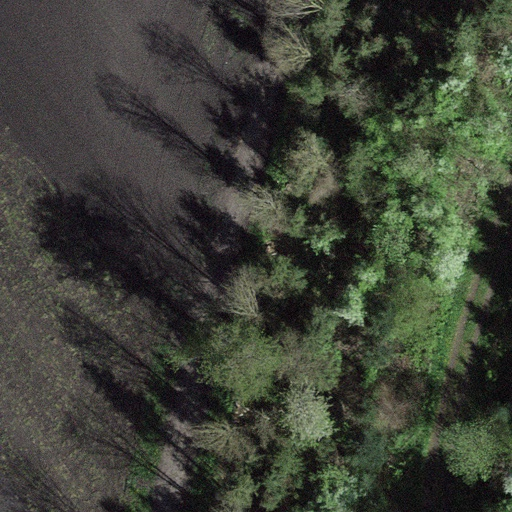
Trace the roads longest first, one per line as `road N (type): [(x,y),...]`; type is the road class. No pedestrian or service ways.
road 1 (track): [(157,511),(289,0)]
road 2 (track): [(432,511),(427,459),(511,230)]
